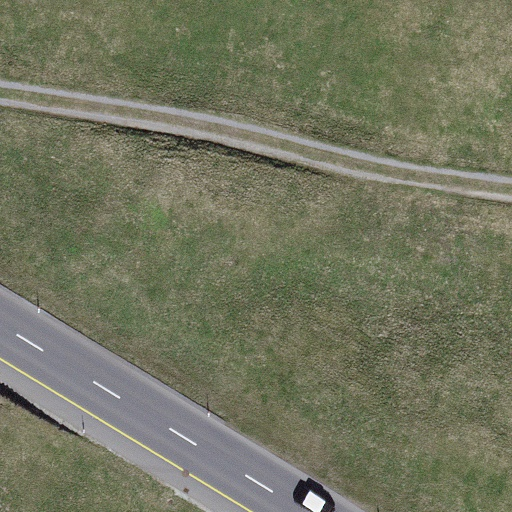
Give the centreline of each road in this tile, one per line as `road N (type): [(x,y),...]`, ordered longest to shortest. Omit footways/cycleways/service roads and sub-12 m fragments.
road 1 (track): [(0,95),(210,118),(382,172),(511,193)]
road 2 (tertiary): [(0,322),(305,511)]
